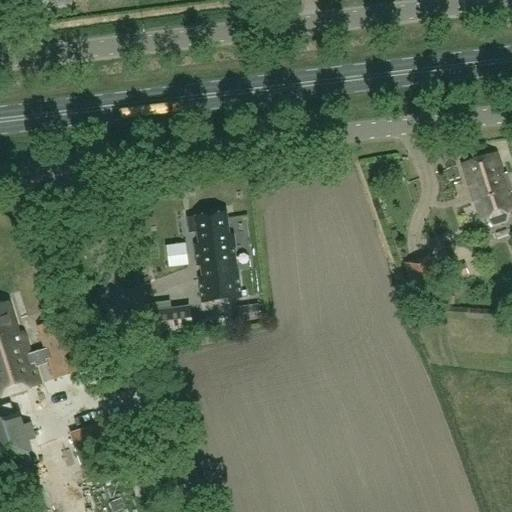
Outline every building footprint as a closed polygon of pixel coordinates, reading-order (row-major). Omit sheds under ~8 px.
[(33,0),(34,9),(71,5),(70,0),(33,0)] [(508,218),(507,214),(511,212),(511,207),(495,156),(464,166),(482,222),(488,220),(489,224),(493,227),(507,223),(508,218)] [(457,169),(448,171),(452,183),(461,180),(457,169)] [(195,218),(187,219),(189,234),(196,233),(198,245),(194,245),(196,267),(200,266),(201,278),(197,278),(200,303),(240,299),(233,236),(229,236),(226,213),(194,217),(195,218)] [(172,248),(175,270),(196,267),(193,245),(172,248)] [(444,293),(439,279),(431,254),(404,263),(411,288),(416,302),(444,293)] [(457,279),(468,275),(465,265),(454,269),(457,279)] [(0,306),(0,397),(9,395),(8,392),(23,387),(24,390),(40,385),(34,364),(48,360),(44,350),(31,354),(24,333),(18,335),(8,304),(0,306)] [(257,307),(236,309),(238,323),(258,321),(257,307)] [(160,337),(193,333),(191,313),(157,316),(160,337)] [(68,320),(38,330),(44,350),(48,360),(55,382),(84,372),(68,320)] [(14,415),(0,419),(0,474),(29,465),(22,444),(32,441),(27,427),(18,430),(14,415)]
